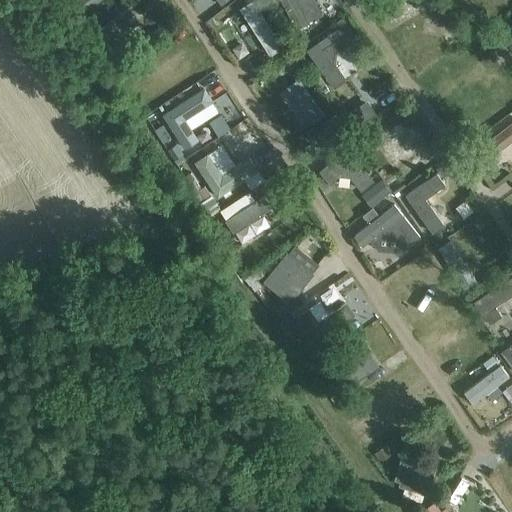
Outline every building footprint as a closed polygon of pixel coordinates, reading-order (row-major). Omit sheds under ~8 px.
[(72,0),(80,11),(95,0),(72,0)] [(254,0),(251,0),(241,6),(267,47),(280,39),(254,0)] [(282,0),(296,28),(308,21),(297,0),(282,0)] [(390,34),(425,4),(421,0),(394,0),(390,4),(393,7),(378,20),(390,34)] [(106,24),(95,31),(111,55),(136,38),(129,27),(122,15),(106,24)] [(88,21),(80,19),(78,26),(86,28),(88,21)] [(347,45),(336,31),(308,51),(334,88),(344,81),(333,65),(335,53),(347,45)] [(476,71),(463,52),(427,76),(439,95),(476,71)] [(146,88),(154,100),(192,74),(184,62),(146,88)] [(273,79),(263,85),(286,117),(296,110),(273,79)] [(203,87),(161,115),(183,149),(198,140),(184,120),(213,101),(203,87)] [(224,113),(212,120),(221,135),(233,128),(224,113)] [(486,156),(511,136),(511,121),(478,146),(486,156)] [(381,143),(403,171),(434,146),(423,134),(417,139),(405,124),(381,143)] [(358,190),(370,181),(346,151),(318,173),(326,184),(335,176),(349,178),(358,190)] [(194,161),(217,197),(259,169),(250,156),(221,174),(207,152),(194,161)] [(435,172),(406,194),(431,230),(442,222),(424,196),(443,183),(435,172)] [(380,179),(360,195),(370,207),(389,191),(380,179)] [(233,236),(270,211),(254,189),(218,214),(233,236)] [(379,213),(396,200),(391,193),(374,206),(379,213)] [(392,203),(353,234),(361,244),(373,234),(398,234),(406,244),(417,235),(392,203)] [(299,293),(312,275),(285,254),(264,281),(279,293),(287,283),(299,293)] [(405,304),(439,292),(428,263),(394,275),(405,304)] [(511,275),(474,300),(490,323),(502,315),(495,305),(511,294),(511,275)] [(308,307),(295,316),(313,342),(352,315),(344,302),(327,314),(317,320),(308,307)] [(465,323),(458,312),(426,333),(433,344),(434,343),(441,353),(466,336),(460,326),(465,323)] [(511,343),(499,353),(511,370),(511,343)] [(366,373),(352,351),(328,367),(343,389),(366,373)] [(488,372),(498,364),(492,357),(482,364),(488,372)] [(465,390),(474,402),(507,376),(498,365),(465,390)] [(333,382),(324,388),(331,398),(339,392),(333,382)] [(398,408),(368,428),(374,437),(404,417),(398,408)] [(434,467),(401,457),(392,484),(425,494),(434,467)] [(433,501),(419,510),(420,511),(447,511),(445,508),(439,511),(433,501)]
